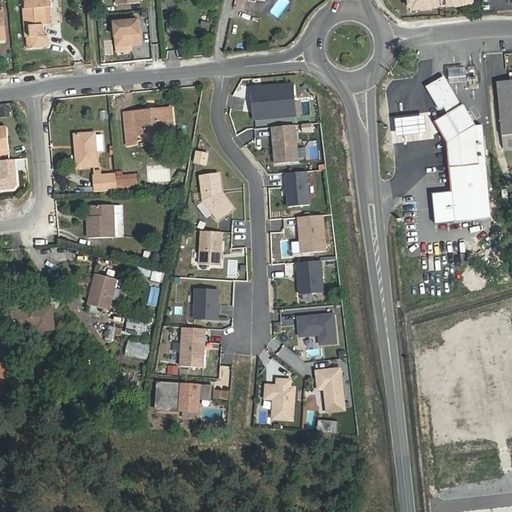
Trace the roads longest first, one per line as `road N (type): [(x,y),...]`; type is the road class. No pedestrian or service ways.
road 1 (secondary): [(358,81),(407,511)]
road 2 (residential): [(221,70),(221,131),(256,181),(261,340)]
road 3 (residential): [(37,91),(221,70)]
road 4 (residential): [(0,226),(27,224),(45,200),(37,91)]
road 5 (unclassified): [(389,41),(511,27)]
